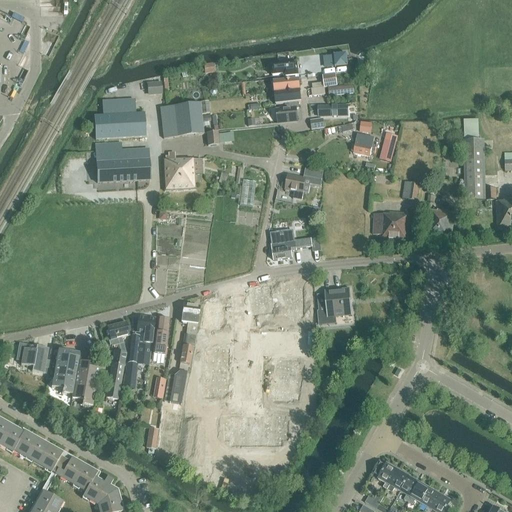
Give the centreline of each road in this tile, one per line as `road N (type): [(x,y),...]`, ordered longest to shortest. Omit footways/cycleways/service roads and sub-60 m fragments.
road 1 (unclassified): [(278,166),(190,149),(154,151),(146,307)]
road 2 (unknown): [(260,278),(253,294),(260,358),(239,465),(224,478),(195,471)]
road 3 (residential): [(139,511),(115,469),(0,404)]
road 4 (unclassified): [(260,278),(439,257)]
road 5 (unclassified): [(10,337),(146,307)]
road 6 (residential): [(464,511),(474,493),(381,441)]
